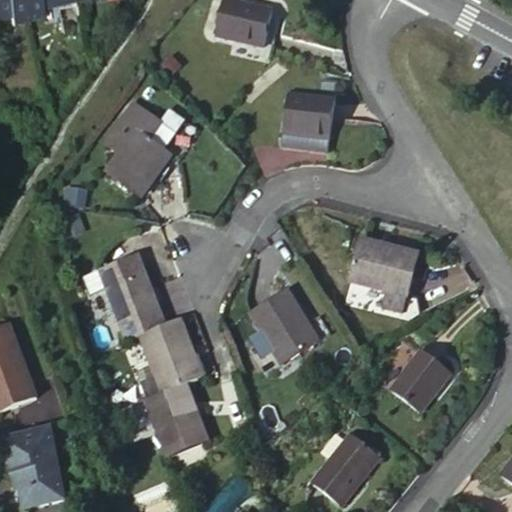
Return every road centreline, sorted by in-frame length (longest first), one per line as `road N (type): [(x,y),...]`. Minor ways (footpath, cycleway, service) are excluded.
road 1 (residential): [(443,189),(374,193),(307,180),(265,194),(201,264)]
road 2 (residential): [(386,0),(368,48),(374,86),(443,189)]
road 3 (residential): [(511,384),(417,511)]
road 4 (residential): [(443,189),(489,255),(511,317)]
